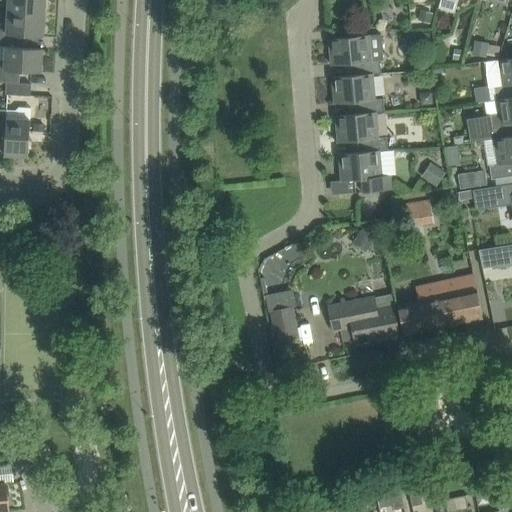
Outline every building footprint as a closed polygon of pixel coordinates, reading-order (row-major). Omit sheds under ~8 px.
[(8,0),(8,11),(45,14),(45,0),(8,0)] [(440,0),(439,6),(441,7),(441,8),(454,12),(457,0),(440,0)] [(433,13),(421,9),(418,19),(430,23),(433,13)] [(0,44),(6,45),(22,46),(23,35),(43,36),(45,14),(8,11),(7,23),(0,22),(0,44)] [(418,33),(418,46),(429,46),(429,33),(418,33)] [(352,63),(353,75),(373,73),(381,73),(380,60),(384,60),(382,34),(370,35),(349,36),(329,38),(332,64),(352,63)] [(475,40),(472,54),(487,56),(487,55),(489,44),(489,42),(475,40)] [(500,46),(489,44),(487,55),(499,57),(500,46)] [(22,46),(6,45),(5,59),(0,58),(0,80),(6,81),(20,82),(21,70),(41,72),(43,48),(22,46)] [(462,49),(455,48),(453,59),(460,60),(462,49)] [(511,57),(498,59),(502,84),(474,87),(476,102),(484,101),(511,96),(511,57)] [(373,73),(353,75),(333,76),(335,103),(355,101),(356,113),(376,111),(376,112),(384,111),(383,98),(375,99),(373,73)] [(5,93),(8,94),(31,95),(32,83),(20,82),(6,81),(5,93)] [(425,92),(421,97),(422,103),(432,102),(431,92),(425,92)] [(511,96),(484,101),(487,115),(491,115),(491,116),(473,122),(476,141),(494,138),(511,135),(511,96)] [(16,111),(7,111),(6,133),(5,154),(28,155),(31,108),(19,107),(16,111)] [(359,140),(360,151),(380,150),(380,151),(388,151),(387,136),(378,136),(376,112),(376,111),(356,113),(336,115),(338,141),(359,140)] [(45,123),(34,123),(33,130),(45,131),(45,123)] [(498,164),(489,165),(491,178),(511,175),(511,135),(494,138),(498,164)] [(380,150),(360,151),(339,153),(342,180),(362,178),(363,191),(383,189),(391,189),(390,175),(381,175),(380,151),(380,150)] [(435,165),(426,179),(437,186),(442,177),(443,177),(446,172),(435,165)] [(487,183),(484,169),(458,174),(459,179),(459,184),(460,188),(487,183)] [(511,182),(496,185),(473,189),(474,197),(476,209),(511,203),(511,182)] [(434,223),(430,200),(407,204),(410,224),(411,227),(422,225),(434,223)] [(373,233),(366,229),(363,227),(356,236),(370,246),(377,236),(373,233)] [(511,243),(477,249),(481,266),(491,264),(492,268),(511,264),(511,243)] [(273,269),(265,266),(262,274),(269,277),(273,269)] [(398,303),(400,314),(405,334),(483,317),(473,273),(415,286),(418,299),(398,303)] [(401,335),(397,315),(395,305),(376,309),(374,297),(329,306),(334,329),(341,328),(345,346),(401,335)] [(293,306),(271,311),(277,340),(298,336),(293,306)] [(0,511),(10,511),(7,483),(0,483),(0,511)] [(422,503),(420,492),(419,490),(409,492),(412,505),(422,503)] [(390,496),(391,497),(378,500),(380,507),(392,505),(393,508),(404,506),(401,493),(390,496)] [(456,496),(458,509),(469,508),(466,494),(456,496)] [(448,511),(458,509),(456,496),(445,498),(448,511)]
